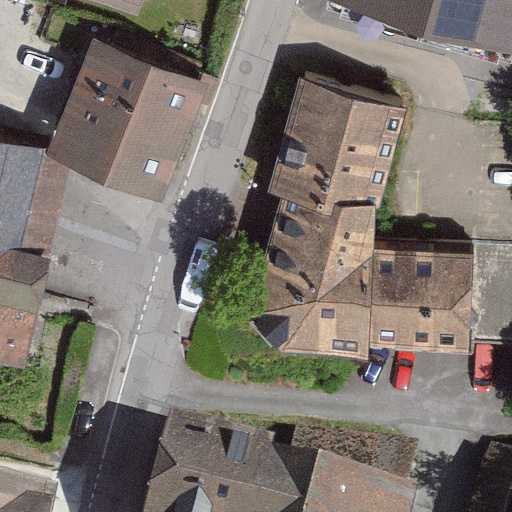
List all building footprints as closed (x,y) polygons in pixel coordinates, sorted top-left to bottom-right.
[(155,0),(97,0),(147,20),(155,0)] [(511,0),(312,0),(312,3),(511,50),(511,0)] [(214,85),(95,39),(50,153),(169,200),(214,85)] [(407,112),(298,88),(273,197),(292,201),(262,310),(288,348),(465,356),(467,258),(359,254),(363,235),(379,238),(407,112)] [(43,149),(0,138),(0,357),(27,364),(52,256),(19,249),(43,149)] [(412,511),(421,478),(172,411),(144,511),(412,511)] [(0,468),(0,511),(54,511),(59,480),(0,468)]
